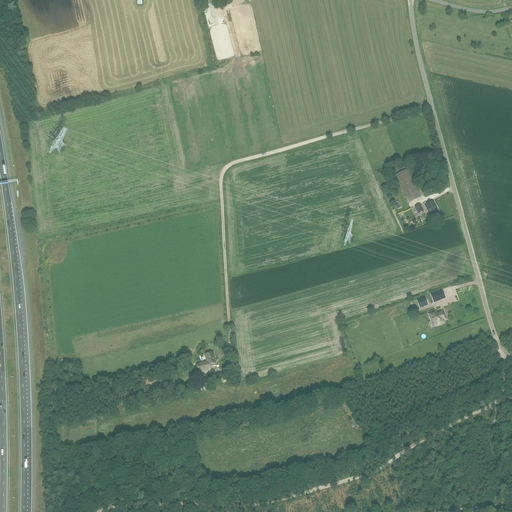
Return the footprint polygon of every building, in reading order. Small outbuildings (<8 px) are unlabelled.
[(406,169),(396,174),(410,202),(421,196),(406,169)] [(436,207),(433,201),(425,206),(430,214),(431,214),(432,217),(439,214),(435,208),(436,207)] [(420,204),(415,207),(418,214),(424,211),(420,204)] [(433,302),(446,297),(442,289),(430,293),(433,302)] [(425,296),(416,299),(419,307),(428,304),(425,296)] [(435,312),(429,315),(432,321),(435,320),(436,321),(435,322),(436,323),(437,325),(443,322),(443,320),(445,319),(444,315),(443,315),(442,312),(436,314),(435,312)] [(216,363),(213,352),(205,354),(207,362),(196,364),(198,371),(211,368),(210,365),(216,363)] [(151,385),(140,387),(142,394),(153,392),(151,385)]
